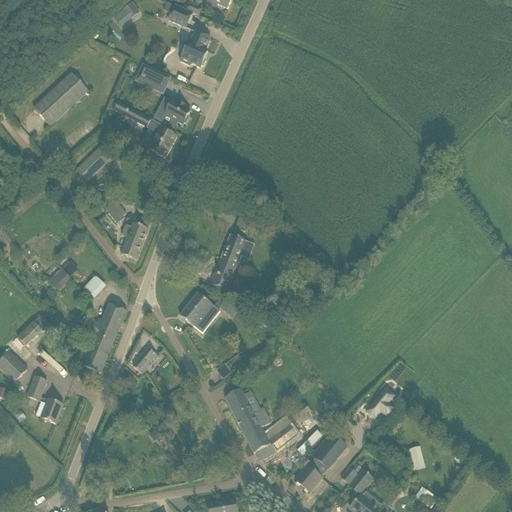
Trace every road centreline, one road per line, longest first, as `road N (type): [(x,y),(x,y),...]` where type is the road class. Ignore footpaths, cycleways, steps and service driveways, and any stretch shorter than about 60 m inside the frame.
road 1 (residential): [(144,288),(263,0)]
road 2 (residential): [(60,498),(144,288)]
road 3 (residential): [(253,478),(144,288)]
road 4 (unclassified): [(60,498),(107,507),(253,478)]
